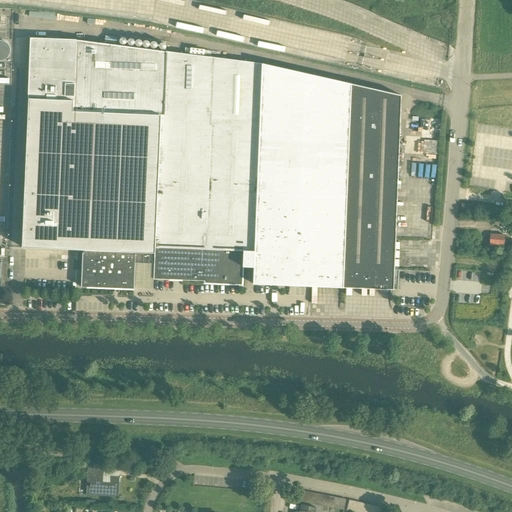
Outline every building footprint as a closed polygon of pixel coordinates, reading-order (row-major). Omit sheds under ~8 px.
[(390,238),(398,95),(261,63),(259,126),(209,124),(209,104),(164,102),(168,52),(76,40),(30,38),(21,249),(82,251),(81,287),(87,287),(87,285),(132,287),(132,289),(133,289),(134,263),(154,264),(153,279),(176,280),(176,276),(181,276),(181,280),(204,281),(203,283),(242,285),(243,266),(253,267),(252,284),(388,289),(390,238)] [(10,52),(10,50),(10,48),(9,46),(8,44),(7,43),(5,42),(3,41),(1,40),(0,40),(0,60),(1,60),(3,60),(5,59),(7,58),(8,56),(9,54),(10,52)] [(421,161),(438,162),(439,120),(422,120),(421,161)] [(503,245),(504,235),(490,234),(489,244),(503,245)] [(120,469),(103,469),(87,468),(87,482),(89,482),(89,494),(118,495),(119,476),(120,469)] [(352,511),(355,501),(349,500),(346,511),(352,511)] [(360,502),(357,511),(363,511),(365,504),(360,502)]
